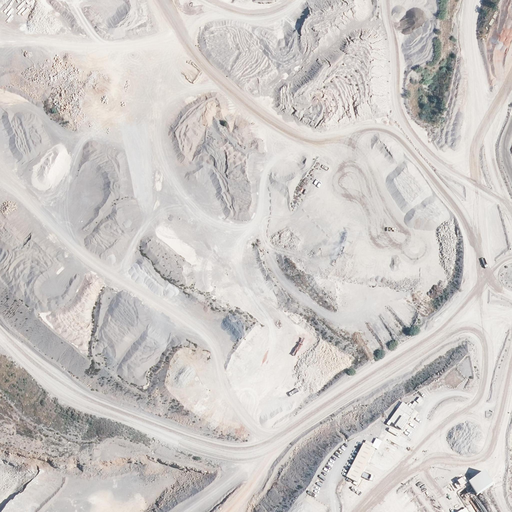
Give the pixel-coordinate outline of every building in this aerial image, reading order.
[(409,406),(403,402),(388,422),(400,430),(419,404),(413,401),(409,406)] [(346,479),(359,485),(375,451),(363,445),(346,479)] [(411,458),(417,449),(413,446),(407,455),(411,458)] [(486,469),(469,480),(478,495),(495,484),(486,469)] [(459,492),(467,487),(464,480),(458,484),(458,486),(456,487),(459,492)] [(408,490),(400,497),(403,501),(412,494),(408,490)]
